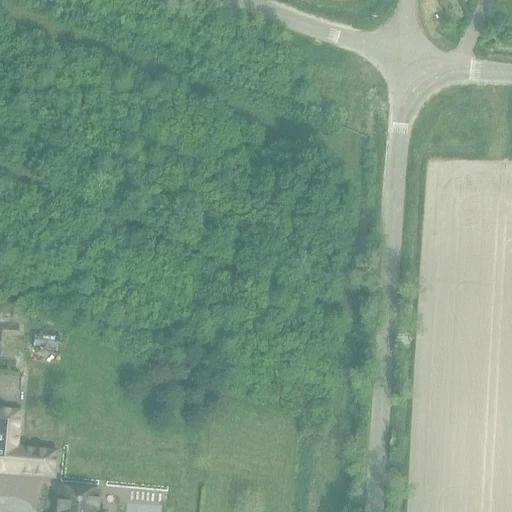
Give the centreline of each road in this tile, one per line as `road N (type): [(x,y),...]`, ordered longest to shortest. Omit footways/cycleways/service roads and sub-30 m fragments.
road 1 (unclassified): [(407,55),(372,511)]
road 2 (unclassified): [(238,0),(337,39),(407,55)]
